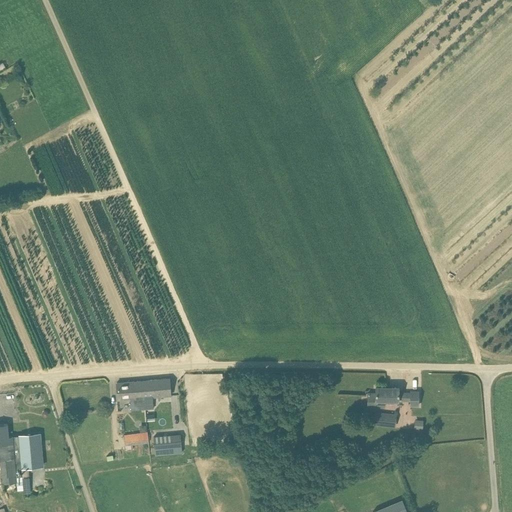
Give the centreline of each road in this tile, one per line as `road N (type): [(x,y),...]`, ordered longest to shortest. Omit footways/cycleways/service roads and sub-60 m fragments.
road 1 (unclassified): [(205,366),(45,0)]
road 2 (unclassified): [(484,368),(205,366)]
road 3 (unclassified): [(205,366),(49,375)]
road 4 (unclassified): [(497,511),(484,368)]
road 5 (unclassified): [(93,511),(49,375)]
